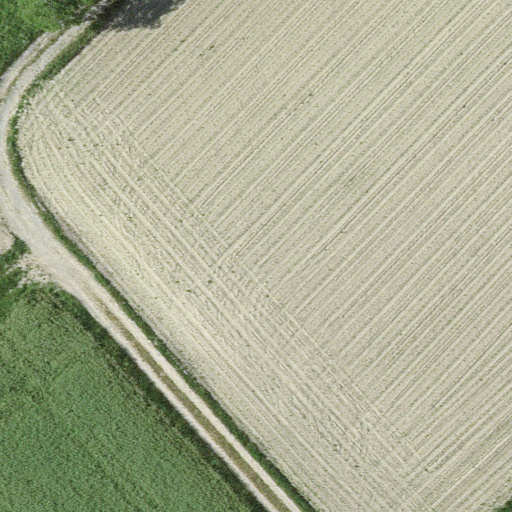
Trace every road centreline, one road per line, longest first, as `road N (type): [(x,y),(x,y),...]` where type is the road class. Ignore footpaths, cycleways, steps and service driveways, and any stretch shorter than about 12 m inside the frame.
road 1 (track): [(288,511),(17,209),(0,148)]
road 2 (track): [(0,127),(25,63),(92,0)]
